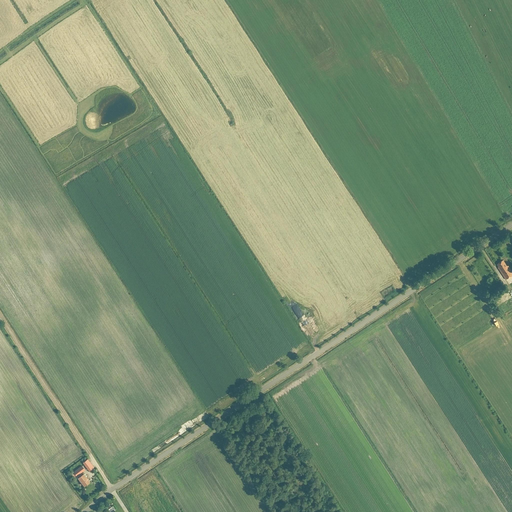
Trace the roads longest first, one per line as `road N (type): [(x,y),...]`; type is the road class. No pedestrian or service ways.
road 1 (unclassified): [(84,511),(511,224)]
road 2 (track): [(111,488),(0,314)]
